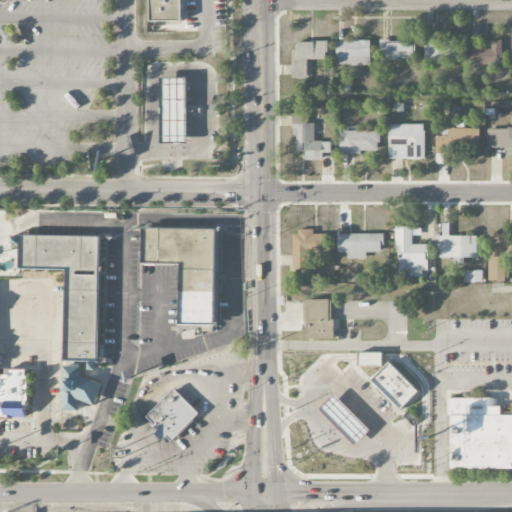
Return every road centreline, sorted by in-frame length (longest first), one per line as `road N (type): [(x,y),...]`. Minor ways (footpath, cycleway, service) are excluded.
road 1 (residential): [(263,193),(0,189)]
road 2 (residential): [(511,3),(259,3)]
road 3 (residential): [(511,192),(263,193)]
road 4 (secondary): [(265,389),(263,193)]
road 5 (secondary): [(263,193),(259,0)]
road 6 (secondary): [(176,493),(0,494)]
